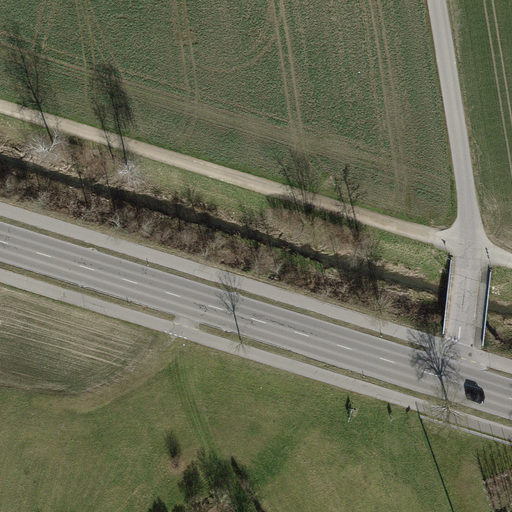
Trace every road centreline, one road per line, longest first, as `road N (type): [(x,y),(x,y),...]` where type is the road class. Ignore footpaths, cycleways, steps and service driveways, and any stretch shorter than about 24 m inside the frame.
road 1 (track): [(0,105),(511,261)]
road 2 (tertiary): [(0,240),(451,380)]
road 3 (unclassified): [(451,380),(471,226),(438,0)]
